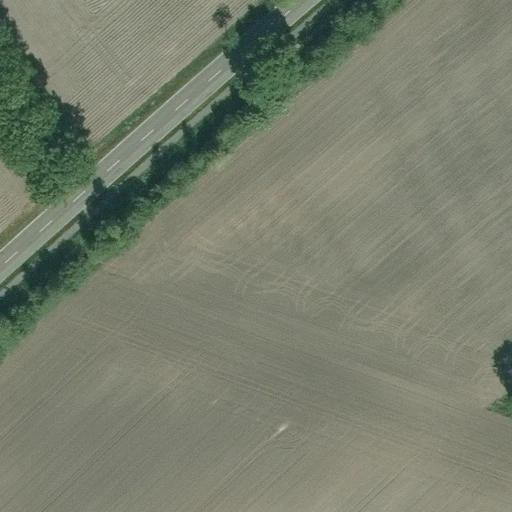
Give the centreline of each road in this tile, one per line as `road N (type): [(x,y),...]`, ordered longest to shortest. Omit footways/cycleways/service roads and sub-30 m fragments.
road 1 (tertiary): [(0,270),(302,0)]
road 2 (track): [(81,198),(0,81)]
